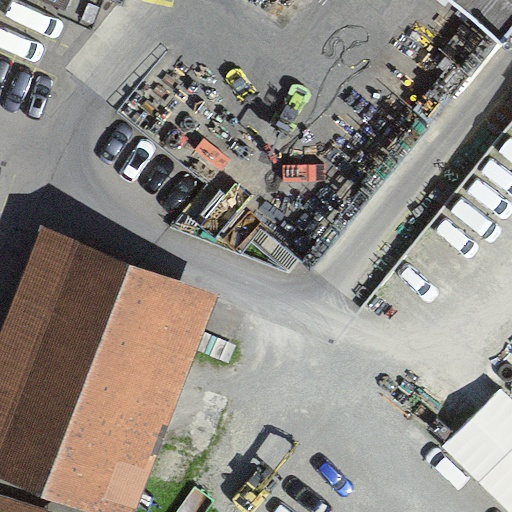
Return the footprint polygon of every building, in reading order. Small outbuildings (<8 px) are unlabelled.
[(61,0),(61,2),(58,8),(93,23),(103,0),(61,0)] [(511,0),(483,0),(511,22),(511,0)] [(224,283),(52,223),(0,371),(0,454),(146,505),(224,283)] [(511,387),(507,383),(447,443),(511,507),(511,387)] [(77,511),(0,489),(0,511),(77,511)]
